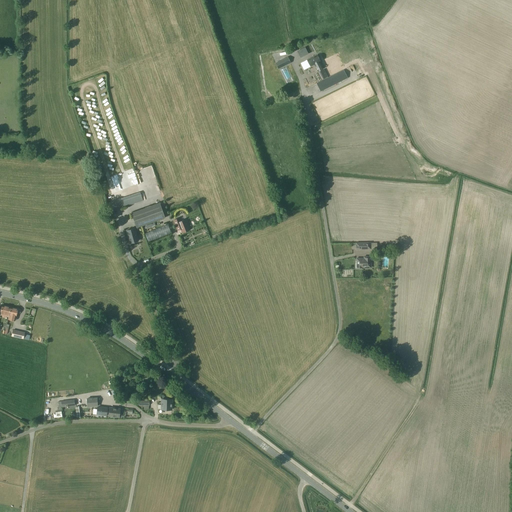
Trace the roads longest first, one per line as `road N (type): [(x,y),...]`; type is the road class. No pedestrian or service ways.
road 1 (tertiary): [(349,511),(87,319),(0,292)]
road 2 (track): [(350,505),(420,398)]
